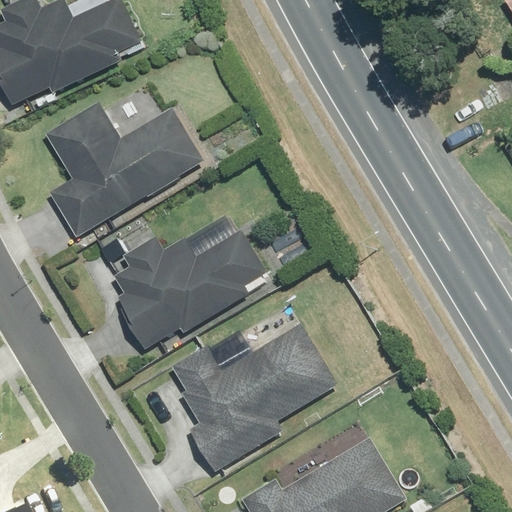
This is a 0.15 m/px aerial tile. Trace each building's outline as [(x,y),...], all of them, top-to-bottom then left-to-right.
[(41,0),(22,0),(0,9),(0,35),(4,45),(0,46),(0,57),(18,101),(145,49),(124,0),(118,0),(78,17),(70,0),(59,0),(44,6),(41,0)] [(104,103),(49,136),(74,179),(43,197),(71,243),(209,161),(176,106),(124,137),(104,103)] [(260,224),(213,249),(201,227),(116,273),(127,292),(119,296),(148,351),(253,294),(247,284),(282,265),(260,224)] [(294,423),(286,410),(338,380),(304,322),(225,367),(211,343),(170,367),(201,419),(191,424),(217,468),(294,423)] [(380,511),(407,498),(376,441),(289,488),(285,479),(245,501),(250,511),(380,511)]
